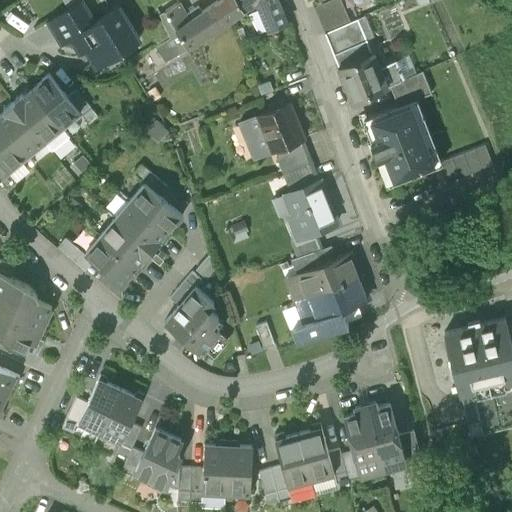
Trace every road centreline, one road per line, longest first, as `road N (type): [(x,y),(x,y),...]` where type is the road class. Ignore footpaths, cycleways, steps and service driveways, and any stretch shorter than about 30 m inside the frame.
road 1 (residential): [(100,306),(190,373),(248,390),(345,360),(415,297)]
road 2 (residential): [(293,0),(396,284),(415,297)]
road 3 (track): [(30,241),(165,91)]
road 4 (residential): [(100,306),(21,474)]
road 5 (residential): [(0,203),(100,306)]
